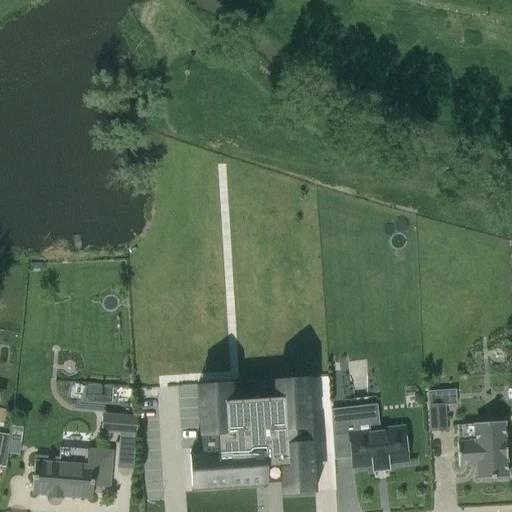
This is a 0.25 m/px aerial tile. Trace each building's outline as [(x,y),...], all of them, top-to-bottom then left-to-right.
[(231,396),(197,398),(200,436),(201,454),(203,488),(266,484),(280,483),(314,481),(311,443),(310,429),(308,390),(274,393),(231,396)] [(427,393),(430,432),(446,431),(443,392),(427,393)] [(345,407),(330,408),(332,435),(333,458),(350,457),(352,468),(372,466),(372,472),(388,470),(387,464),(406,462),(402,428),(380,430),(377,403),(345,407)] [(137,417),(120,416),(119,434),(135,435),(137,417)] [(474,425),(456,426),(457,443),(456,443),(458,467),(476,466),(477,480),(507,478),(506,458),(505,442),(503,422),(474,424),(474,425)] [(23,426),(12,425),(8,452),(19,454),(23,426)] [(122,466),(136,466),(136,445),(122,445),(122,466)] [(34,457),(33,476),(32,476),(32,480),(33,480),(32,494),(48,496),(47,499),(61,500),(62,497),(92,499),(93,487),(108,488),(111,452),(87,450),(86,466),(62,465),(63,459),(34,457)]
